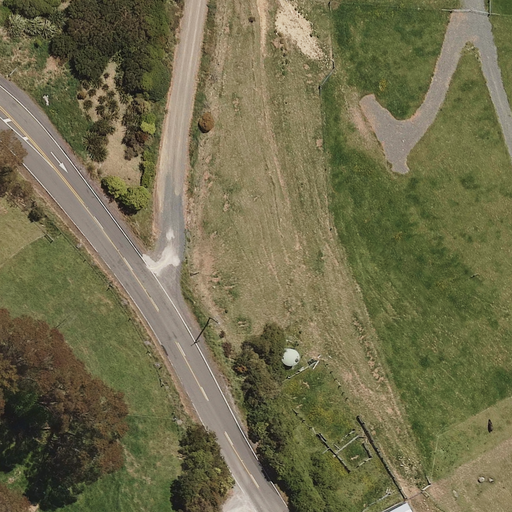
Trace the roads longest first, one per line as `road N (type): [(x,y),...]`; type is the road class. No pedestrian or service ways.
road 1 (unclassified): [(196,0),(170,169),(173,245),(148,293)]
road 2 (secondary): [(148,293),(271,511)]
road 3 (secondary): [(0,108),(148,293)]
